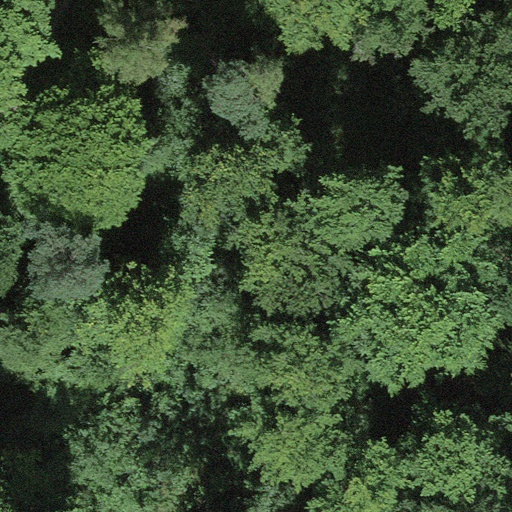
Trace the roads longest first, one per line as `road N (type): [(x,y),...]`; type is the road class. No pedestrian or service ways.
road 1 (track): [(428,0),(354,122),(159,511)]
road 2 (track): [(61,0),(0,115)]
